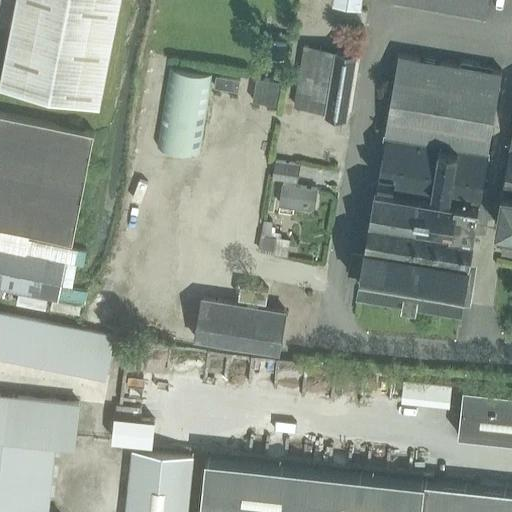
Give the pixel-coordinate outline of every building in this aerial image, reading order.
[(119,0),(15,0),(0,79),(0,83),(99,103),(119,0)] [(390,0),(391,1),(485,18),(488,0),(390,0)] [(284,43),(270,41),(268,55),(282,57),(284,43)] [(323,113),(346,117),(357,52),(334,48),(334,49),(303,44),(293,105),(324,110),(323,113)] [(383,137),(385,137),(378,182),(480,198),(502,73),(398,54),(383,136),(383,137)] [(156,147),(199,154),(212,75),(168,68),(156,147)] [(238,91),(240,79),(216,74),(213,87),(238,91)] [(280,81),(256,77),(251,101),(275,105),(280,81)] [(0,113),(0,170),(83,186),(94,132),(0,113)] [(511,139),(503,192),(502,195),(497,223),(498,223),(497,226),(501,227),(511,229),(511,139)] [(299,163),(275,159),(272,178),(297,181),(299,163)] [(0,170),(0,227),(72,241),(83,186),(0,170)] [(317,187),(281,182),(278,205),(313,210),(317,187)] [(351,248),(347,272),(360,274),(357,286),(463,304),(480,205),(374,188),(364,250),(351,248)] [(263,219),(261,234),(260,234),(257,250),(287,255),(289,239),(270,236),(272,220),(263,219)] [(499,254),(511,256),(511,235),(502,234),(499,254)] [(77,247),(25,237),(22,250),(0,245),(0,286),(58,298),(60,285),(71,287),(77,247)] [(265,301),(267,288),(240,284),(238,297),(265,301)] [(286,308),(201,295),(193,340),(278,353),(286,308)] [(0,355),(106,377),(114,334),(0,310),(0,355)] [(450,385),(402,380),(400,400),(448,405),(450,385)] [(511,391),(462,387),(457,434),(511,440),(511,391)] [(48,511),(56,442),(75,444),(80,401),(0,392),(0,511),(48,511)] [(155,419),(114,414),(111,440),(152,444),(155,419)] [(132,449),(125,511),(185,511),(192,455),(132,449)] [(199,511),(288,511),(293,466),(205,457),(199,511)] [(288,511),(329,511),(333,471),(293,466),(288,511)] [(511,511),(511,489),(422,480),(333,471),(329,511),(511,511)]
